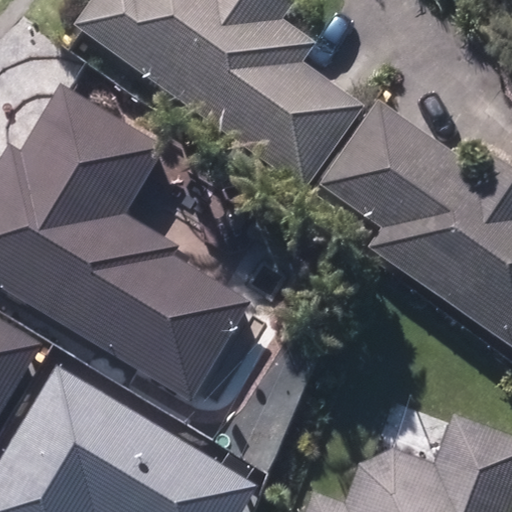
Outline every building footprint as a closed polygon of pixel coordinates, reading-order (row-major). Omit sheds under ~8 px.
[(230,172),(291,216),(363,117),(302,73),(316,54),(282,29),(294,13),(274,0),(99,0),(76,33),(243,153),(230,172)] [(0,167),(0,295),(190,408),(248,310),(173,266),(179,256),(125,225),(165,158),(62,95),(21,163),(7,155),(0,167)] [(368,257),(511,357),(511,178),(485,160),(474,176),(376,108),(302,216),(316,227),(322,218),(372,253),(368,257)] [(0,422),(42,354),(0,328),(0,422)] [(247,511),(257,497),(57,375),(0,469),(0,511),(247,511)] [(511,511),(511,447),(451,424),(433,471),(394,457),(358,473),(344,511),(342,511),(314,502),(310,511),(511,511)]
